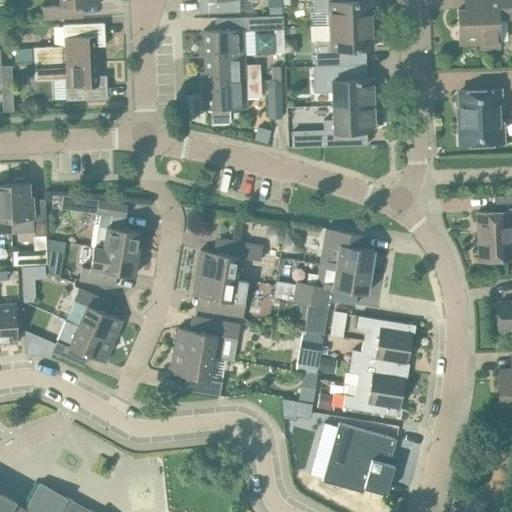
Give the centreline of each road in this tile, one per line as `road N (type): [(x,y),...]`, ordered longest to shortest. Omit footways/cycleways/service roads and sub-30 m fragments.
road 1 (residential): [(423,511),(453,416),(459,314),(424,228),(401,203)]
road 2 (residential): [(112,414),(158,305),(175,220),(147,169),(147,135)]
road 3 (residential): [(147,135),(401,203)]
road 4 (residential): [(112,414),(139,429),(238,420),(253,428),(265,488),(284,511)]
road 5 (residential): [(401,203),(416,164),(410,0)]
road 6 (residential): [(0,142),(147,135)]
road 7 (residential): [(147,135),(140,25),(147,0)]
road 8 (residential): [(0,378),(49,380),(112,414)]
